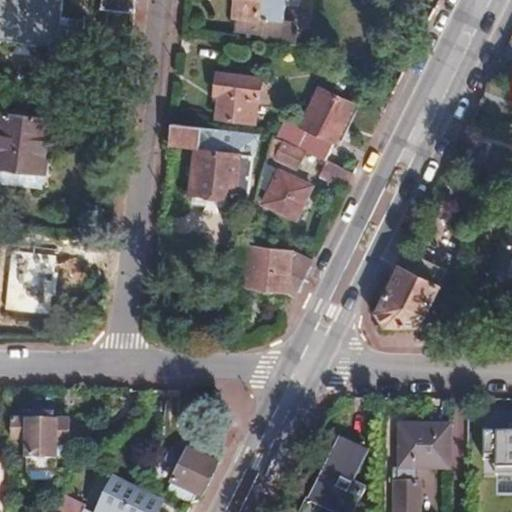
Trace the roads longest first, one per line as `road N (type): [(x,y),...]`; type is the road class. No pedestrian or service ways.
road 1 (motorway): [(177,511),(409,0)]
road 2 (motorway): [(356,0),(147,511)]
road 3 (tertiary): [(312,373),(499,0)]
road 4 (tertiary): [(469,0),(284,372)]
road 5 (residential): [(124,367),(164,0)]
road 6 (residential): [(511,364),(394,362),(312,373)]
road 7 (residential): [(124,367),(284,372)]
road 8 (tertiary): [(284,372),(216,511)]
road 9 (tertiary): [(251,511),(312,373)]
road 10 (residential): [(0,365),(124,367)]
